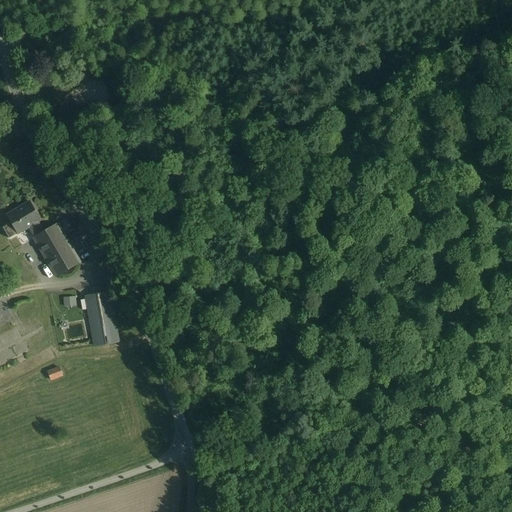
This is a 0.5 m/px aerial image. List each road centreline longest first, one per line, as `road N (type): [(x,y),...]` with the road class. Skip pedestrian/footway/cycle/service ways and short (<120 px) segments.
road 1 (unclassified): [(186,448),(151,330),(128,281),(40,156),(0,49)]
road 2 (track): [(151,330),(250,265),(511,126)]
road 3 (track): [(511,340),(186,448)]
road 4 (unclassified): [(186,448),(19,511)]
